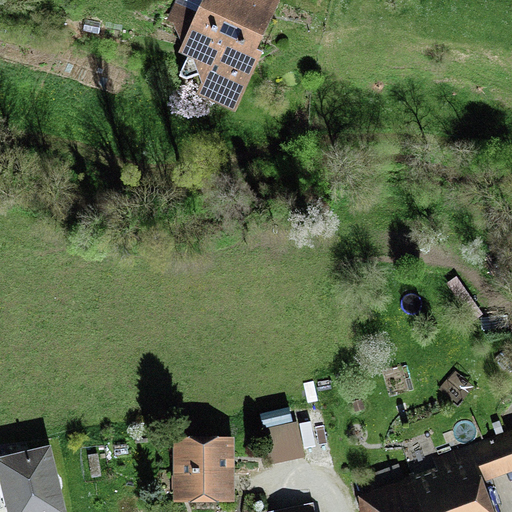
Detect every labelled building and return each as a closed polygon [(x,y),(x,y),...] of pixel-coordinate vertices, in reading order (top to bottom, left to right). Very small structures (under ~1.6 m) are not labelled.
[(257,57),(281,0),(235,0),(234,0),(176,0),(166,22),(172,27),(182,52),(178,60),(185,64),(179,77),(181,82),(187,84),(198,80),(201,87),(195,99),(234,119),(262,61),(257,57)] [(440,389),(458,405),(473,387),(455,372),(440,389)] [(354,416),(364,413),(361,402),(351,405),(354,416)] [(268,468),(305,460),(297,424),(260,432),(268,468)] [(491,511),(482,485),(511,474),(511,430),(432,459),(437,474),(415,481),(413,475),(409,477),(409,478),(404,480),(399,465),(356,480),(362,498),(356,501),(359,511),(491,511)] [(174,506),(234,505),(234,440),(173,441),(174,506)] [(0,461),(0,486),(6,511),(65,511),(51,450),(0,461)] [(90,480),(101,478),(97,456),(86,458),(90,480)]
